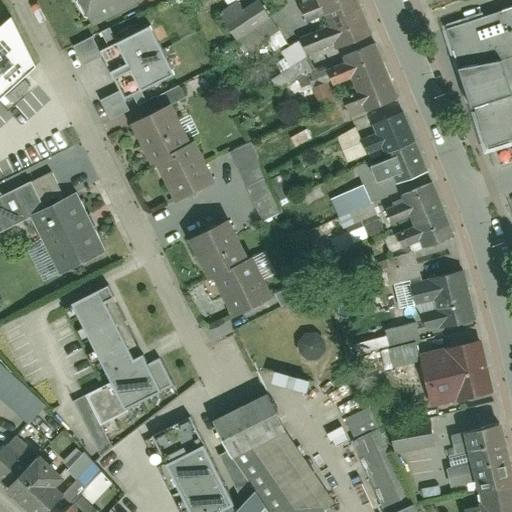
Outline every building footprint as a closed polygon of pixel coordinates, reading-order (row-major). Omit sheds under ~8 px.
[(139,0),(81,0),(95,24),(139,0)] [(282,32),(265,1),(249,9),(243,0),(225,10),(246,51),(282,32)] [(336,49),(366,37),(351,0),(295,0),(304,23),(324,16),(328,26),(294,39),(301,58),(334,45),(336,49)] [(511,10),(444,32),(485,155),(511,146),(511,10)] [(0,98),(36,66),(12,17),(0,27),(0,98)] [(149,29),(115,46),(141,97),(175,80),(149,29)] [(80,64),(98,56),(89,36),(71,44),(80,64)] [(394,100),(373,43),(340,55),(343,64),(309,76),(327,124),(394,100)] [(158,108),(124,124),(145,168),(152,164),(171,204),(207,186),(187,146),(179,150),(158,108)] [(425,170),(402,113),(373,125),(376,132),(362,138),(368,153),(378,148),(383,160),(371,165),(376,179),(389,173),(393,183),(425,170)] [(246,143),(228,151),(255,211),(264,207),(260,199),(269,195),(264,185),(265,184),(246,143)] [(103,250),(75,194),(64,199),(51,172),(0,197),(0,230),(30,216),(58,272),(103,250)] [(451,235),(431,182),(397,195),(399,200),(383,207),(389,222),(405,216),(409,227),(396,232),(401,247),(419,240),(421,246),(451,235)] [(363,184),(331,196),(345,230),(347,229),(352,241),(381,230),(363,184)] [(219,220),(183,237),(203,277),(211,274),(229,312),(264,295),(244,255),(238,258),(219,220)] [(459,294),(453,268),(428,273),(433,300),(459,294)] [(118,298),(108,280),(69,301),(111,383),(89,394),(89,396),(79,401),(105,451),(116,445),(105,425),(131,411),(129,407),(161,390),(164,397),(183,387),(166,355),(150,363),(144,351),(137,354),(110,302),(118,298)] [(464,321),(459,294),(433,300),(439,326),(464,321)] [(412,320),(381,328),(383,335),(352,343),(359,367),(420,351),(412,320)] [(308,359),(319,351),(306,332),(295,340),(308,359)] [(493,390),(480,339),(418,355),(431,406),(493,390)] [(0,369),(0,407),(22,429),(41,411),(0,369)] [(270,369),(267,379),(301,389),(304,379),(270,369)] [(279,428),(263,394),(213,419),(230,452),(279,428)] [(153,435),(191,511),(217,511),(234,504),(191,416),(153,435)] [(427,419),(377,427),(350,438),(390,510),(412,500),(386,446),(430,441),(427,419)] [(474,490),(511,484),(511,472),(501,421),(458,431),(474,490)] [(279,428),(230,452),(253,490),(266,511),(325,511),(324,510),(335,504),(279,428)] [(0,447),(0,475),(41,511),(45,511),(63,492),(54,484),(62,475),(27,445),(20,454),(5,441),(0,447)] [(477,511),(511,511),(511,484),(474,490),(477,511)] [(266,511),(253,490),(231,511),(266,511)] [(81,495),(65,511),(94,511),(97,509),(81,495)] [(422,511),(416,498),(412,500),(390,510),(390,511),(422,511)]
